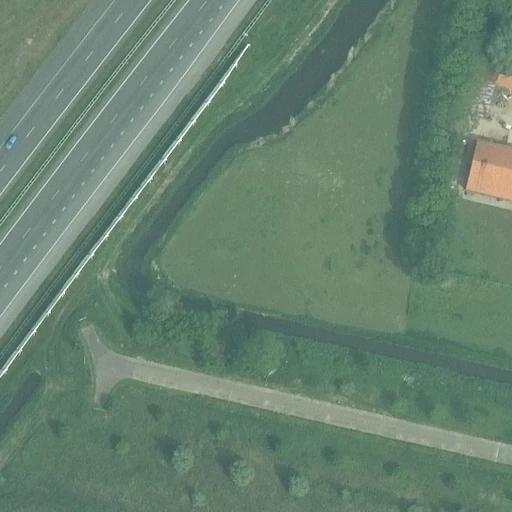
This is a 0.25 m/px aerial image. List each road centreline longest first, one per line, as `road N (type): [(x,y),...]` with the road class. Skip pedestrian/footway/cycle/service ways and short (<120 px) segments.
road 1 (unclassified): [(511,459),(103,364)]
road 2 (motorway): [(0,285),(218,0)]
road 3 (motorway): [(134,0),(0,175)]
